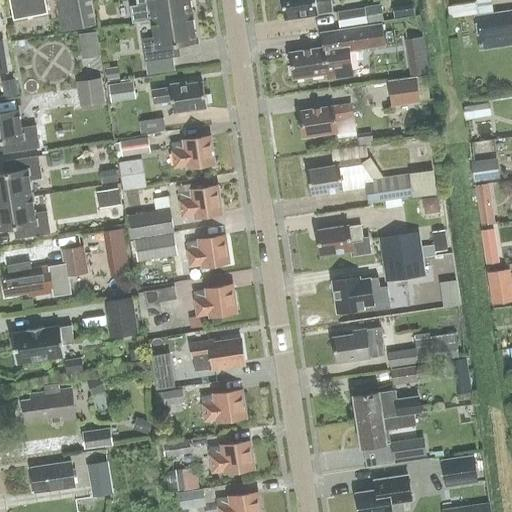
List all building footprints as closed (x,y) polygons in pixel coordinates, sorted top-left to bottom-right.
[(8,0),(13,21),(47,14),(44,0),(8,0)] [(95,25),(90,0),(65,0),(71,30),(95,25)] [(151,21),(192,15),(190,0),(135,0),(137,6),(149,5),(151,21)] [(281,0),(284,20),(332,13),(330,0),(281,0)] [(476,2),(447,7),(449,19),(473,15),(478,14),(476,2)] [(339,28),(383,21),(380,5),(337,12),(339,28)] [(511,9),(478,14),(473,15),(477,41),(511,36),(511,9)] [(196,42),(192,15),(151,21),(154,38),(142,39),(145,62),(175,57),(173,45),(196,42)] [(321,33),(323,48),(289,53),(293,79),(326,74),(327,81),(353,77),(349,51),(384,45),(381,24),(321,33)] [(426,55),(407,57),(410,76),(429,73),(426,55)] [(117,67),(106,69),(107,80),(119,78),(117,67)] [(416,76),(388,80),(392,107),(420,102),(416,76)] [(76,82),(79,106),(104,103),(101,78),(76,82)] [(15,79),(1,82),(4,97),(18,94),(15,79)] [(132,82),(108,86),(111,103),(135,99),(132,82)] [(202,82),(186,85),(186,83),(168,85),(169,88),(152,91),(154,104),(171,101),(172,113),(206,108),(202,82)] [(352,118),(350,104),(299,112),(303,138),(336,133),(334,121),(352,118)] [(7,153),(39,148),(35,126),(21,128),(18,111),(0,113),(0,141),(5,141),(7,153)] [(164,130),(163,118),(139,121),(141,134),(164,130)] [(336,149),(358,145),(373,143),(371,133),(356,135),(356,138),(335,142),(336,149)] [(186,169),(214,164),(210,136),(182,140),(182,141),(170,143),(174,168),(186,166),(186,169)] [(147,138),(120,142),(122,157),(149,153),(147,138)] [(334,162),(338,161),(338,166),(307,170),(311,196),(343,192),(343,191),(352,190),(352,189),(366,187),(366,186),(375,185),(371,179),(361,164),(358,145),(336,149),(332,149),(334,162)] [(0,201),(32,197),(29,180),(41,178),(38,156),(8,161),(10,173),(0,174),(0,201)] [(141,159),(118,163),(122,191),(146,187),(141,159)] [(496,159),(470,162),(473,182),(499,179),(496,159)] [(119,181),(117,169),(101,171),(102,184),(119,181)] [(430,170),(371,179),(375,185),(366,186),(369,202),(384,200),(386,208),(401,205),(400,199),(438,193),(436,176),(431,177),(430,170)] [(193,216),(194,218),(222,214),(218,186),(189,190),(189,191),(178,193),(181,217),(193,216)] [(96,192),(98,208),(121,204),(118,188),(96,192)] [(428,212),(445,210),(443,194),(426,196),(428,212)] [(35,213),(32,197),(0,201),(0,229),(18,227),(20,238),(50,234),(46,211),(35,213)] [(129,216),(132,239),(173,232),(169,209),(129,216)] [(490,262),(504,260),(500,225),(486,226),(490,262)] [(109,226),(86,231),(90,249),(112,244),(109,226)] [(368,238),(362,239),(360,226),(347,228),(347,226),(316,231),(320,256),(351,251),(351,256),(371,253),(368,238)] [(434,245),(422,247),(423,256),(434,254),(434,251),(447,249),(444,230),(432,232),(434,245)] [(378,238),(382,266),(423,261),(419,232),(378,238)] [(173,234),(134,240),(137,262),(177,255),(173,234)] [(196,240),(185,242),(186,249),(189,269),(201,267),(229,263),(225,235),(196,240)] [(66,245),(68,272),(91,271),(89,243),(66,245)] [(425,276),(423,261),(382,266),(385,282),(425,276)] [(5,297),(27,293),(27,297),(52,293),(48,266),(30,269),(29,263),(8,266),(10,278),(2,279),(5,297)] [(486,272),(491,305),(511,301),(511,283),(510,268),(486,272)] [(359,280),(359,278),(332,282),(337,313),(363,309),(363,306),(373,305),(374,310),(390,308),(387,286),(379,287),(378,277),(369,279),(359,280)] [(146,314),(166,311),(164,299),(180,296),(178,283),(142,289),(146,314)] [(232,285),(203,289),(203,290),(192,292),(196,316),(208,315),(208,317),(237,313),(232,285)] [(104,301),(109,337),(137,334),(132,297),(104,301)] [(17,365),(64,357),(61,344),(73,342),(71,326),(60,327),(59,325),(12,333),(17,365)] [(352,332),(353,335),(332,338),(336,363),(369,359),(369,357),(383,355),(380,329),(366,330),(352,332)] [(387,352),(390,367),(458,357),(455,333),(429,337),(428,333),(413,336),(415,348),(387,352)] [(211,368),(212,370),(244,366),(240,339),(208,343),(208,341),(190,344),(192,359),(193,359),(195,371),(211,368)] [(131,362),(143,360),(142,347),(129,349),(131,362)] [(417,382),(416,376),(432,374),(431,365),(414,367),(414,366),(390,370),(393,385),(417,382)] [(101,377),(87,383),(92,395),(105,389),(101,377)] [(48,422),(63,420),(75,418),(71,389),(59,390),(58,383),(43,385),(44,392),(29,394),(30,400),(22,401),(25,421),(48,417),(48,422)] [(183,402),(181,390),(156,393),(159,414),(182,411),(181,403),(183,402)] [(242,390),(211,395),(200,396),(204,421),(216,420),(216,422),(246,418),(242,390)] [(356,422),(414,415),(422,414),(419,395),(396,399),(395,391),(380,393),(379,392),(352,396),(356,422)] [(414,415),(356,422),(360,448),(387,444),(387,441),(388,441),(386,431),(416,426),(414,415)] [(110,428),(82,432),(84,449),(112,445),(110,428)] [(423,438),(390,442),(392,460),(426,455),(423,438)] [(191,453),(189,440),(163,444),(165,458),(191,453)] [(223,471),(224,474),(254,469),(250,442),(219,446),(208,448),(212,473),(223,471)] [(474,456),(440,460),(444,487),(477,482),(474,456)] [(87,464),(92,496),(112,493),(107,461),(87,464)] [(31,492),(35,492),(35,493),(74,487),(71,462),(31,468),(32,477),(28,478),(31,492)] [(185,489),(182,473),(169,475),(171,491),(185,489)] [(412,498),(409,476),(374,481),(376,491),(356,494),(358,511),(391,511),(390,501),(412,498)] [(175,494),(177,511),(197,511),(197,507),(204,506),(201,489),(175,494)] [(260,511),(258,493),(227,497),(216,499),(217,511),(260,511)] [(489,511),(488,503),(468,505),(468,511),(489,511)]
